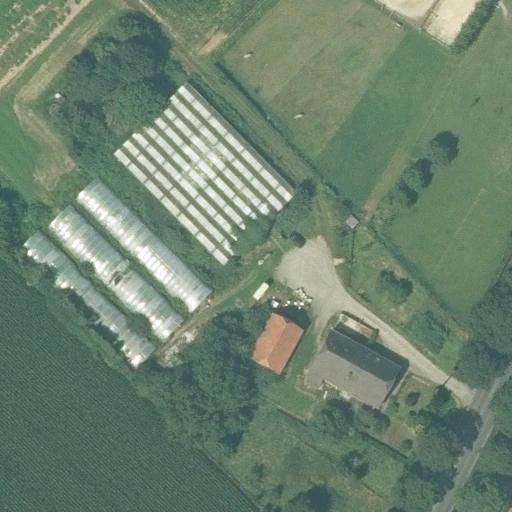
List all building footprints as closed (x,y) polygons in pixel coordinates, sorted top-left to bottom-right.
[(222,268),(295,196),(186,86),(113,158),(222,268)] [(190,316),(214,292),(98,176),(74,201),(190,316)] [(162,344),(186,320),(70,204),(46,228),(162,344)] [(134,373),(158,348),(40,231),(16,255),(134,373)] [(302,333),(272,316),(248,361),(278,377),(302,333)] [(365,352),(331,333),(309,373),(323,381),(343,392),(365,352)] [(399,370),(365,352),(343,392),(377,410),(399,370)] [(323,381),(309,373),(304,382),(318,390),(323,381)]
